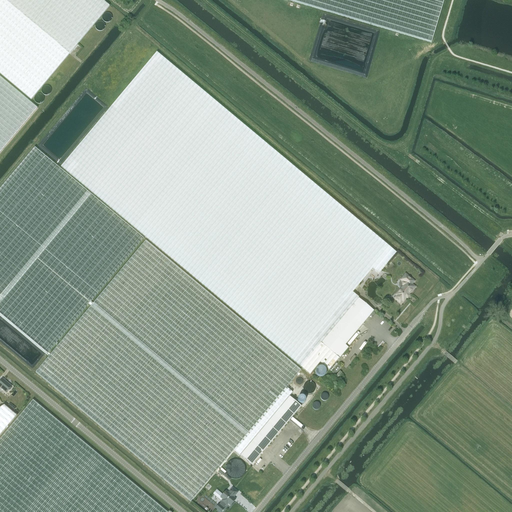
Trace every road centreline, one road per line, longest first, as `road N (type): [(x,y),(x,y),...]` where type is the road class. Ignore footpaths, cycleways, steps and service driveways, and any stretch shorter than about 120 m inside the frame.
road 1 (unknown): [(282,511),(429,333),(440,294),(475,263),(157,0)]
road 2 (unclassified): [(256,511),(416,319)]
road 3 (unclassified): [(182,511),(0,360)]
